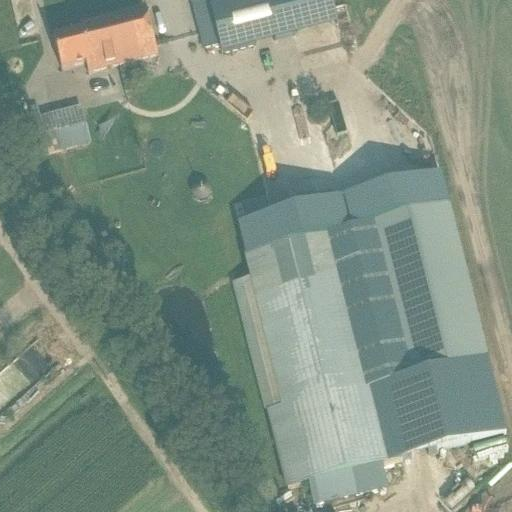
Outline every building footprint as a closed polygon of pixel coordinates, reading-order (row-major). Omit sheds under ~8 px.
[(189,0),(203,51),(218,47),(221,56),(258,46),(246,0),(189,0)] [(52,39),(57,58),(61,71),(85,65),(88,75),(157,57),(145,11),(81,27),(82,31),(52,39)] [(32,121),(41,158),(72,150),(63,113),(32,121)] [(487,361),(448,206),(370,226),(409,380),(487,361)] [(268,412),(287,490),(402,462),(383,384),(367,388),(340,279),(282,293),(277,272),(251,278),(283,409),(268,412)] [(29,347),(0,371),(0,398),(7,407),(50,371),(29,347)] [(448,447),(468,429),(447,406),(427,425),(448,447)]
